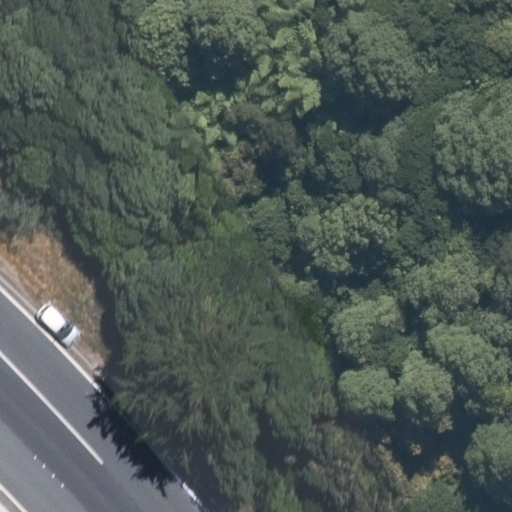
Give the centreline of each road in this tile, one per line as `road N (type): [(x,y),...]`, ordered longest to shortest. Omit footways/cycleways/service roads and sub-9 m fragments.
road 1 (secondary): [(0,368),(120,511)]
road 2 (secondary): [(0,412),(108,511)]
